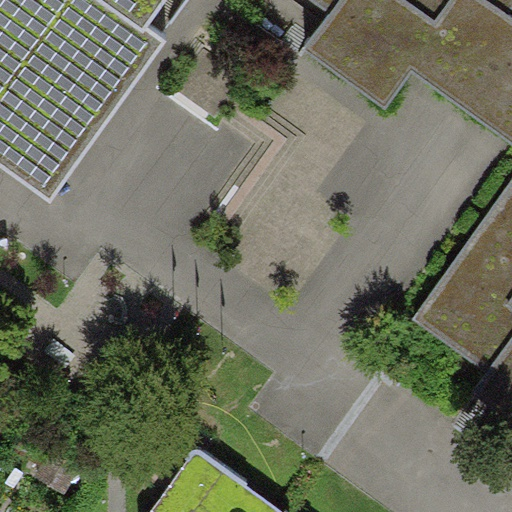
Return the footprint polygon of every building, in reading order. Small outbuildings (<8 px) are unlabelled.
[(0,0),(0,142),(62,185),(174,26),(148,7),(152,0),(0,0)] [(452,0),(481,0),(504,16),(511,4),(511,0),(305,0),(331,18),(343,0),(403,0),(436,23),(452,0)] [(511,21),(504,16),(481,0),(452,0),(436,23),(403,0),(343,0),(331,18),(307,49),(387,107),(414,70),(511,142),(511,21)] [(511,186),(418,320),(493,372),(479,391),(511,414),(511,186)] [(203,450),(193,452),(149,511),(287,511),(288,511),(203,450)]
